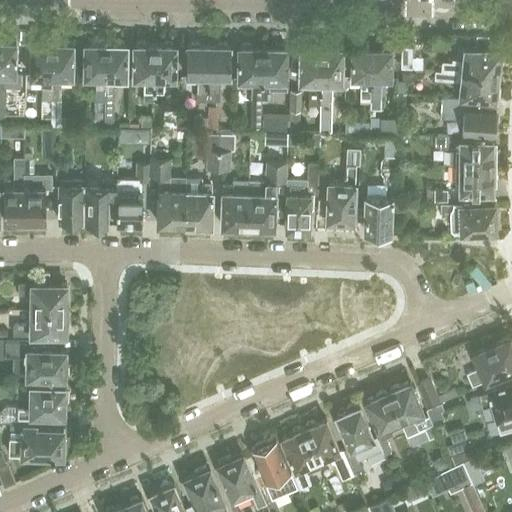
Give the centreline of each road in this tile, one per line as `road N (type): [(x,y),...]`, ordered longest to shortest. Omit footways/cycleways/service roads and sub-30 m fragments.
road 1 (unclassified): [(511,12),(38,0)]
road 2 (residential): [(430,325),(407,273),(386,262),(105,251)]
road 3 (residential): [(104,463),(430,325)]
road 4 (residential): [(105,251),(104,463)]
